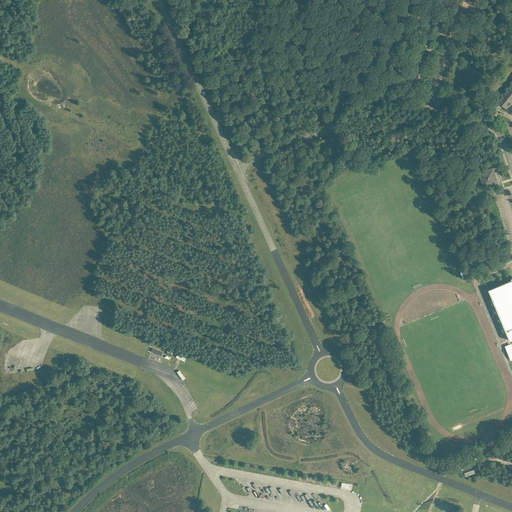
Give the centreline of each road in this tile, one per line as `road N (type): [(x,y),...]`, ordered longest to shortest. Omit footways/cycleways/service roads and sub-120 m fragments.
road 1 (unclassified): [(321,354),(156,0)]
road 2 (unclassified): [(311,377),(132,464),(75,511)]
road 3 (unclassified): [(511,508),(377,451),(334,384)]
road 4 (unclassified): [(511,162),(494,129),(431,108),(446,48)]
